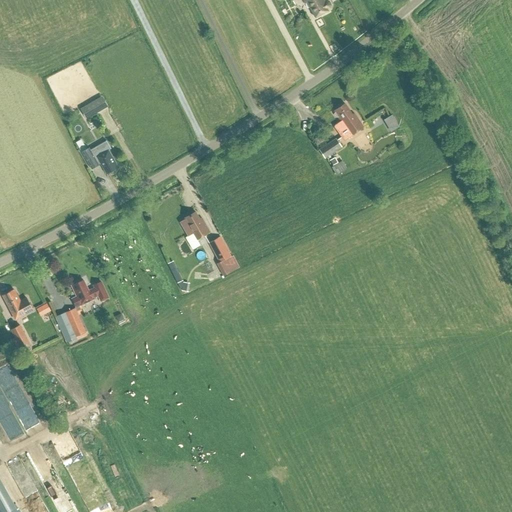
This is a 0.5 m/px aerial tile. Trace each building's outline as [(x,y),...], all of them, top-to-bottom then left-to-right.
[(315,17),(327,11),(322,0),(304,0),(306,3),(307,3),(315,17)] [(101,97),(81,109),(86,119),(107,107),(101,97)] [(345,103),(333,111),(334,112),(333,114),(336,117),(338,117),(340,121),(333,126),(344,141),(363,127),(354,114),(353,115),(345,103)] [(336,138),(319,149),(325,158),(341,147),(336,138)] [(98,164),(100,163),(106,174),(118,167),(108,149),(111,148),(106,140),(90,149),(88,146),(81,151),(91,169),(99,165),(98,164)] [(331,167),(336,175),(347,168),(342,161),(331,167)] [(184,217),(185,219),(179,222),(187,236),(193,233),(196,238),(209,231),(203,221),(202,223),(195,211),(184,217)] [(160,238),(166,250),(170,248),(164,236),(160,238)] [(231,256),(220,236),(209,242),(219,262),(216,264),(223,275),(239,267),(233,255),(231,256)] [(83,280),(72,285),(70,286),(75,296),(71,298),(75,308),(79,306),(95,299),(94,298),(97,297),(100,302),(109,298),(101,281),(92,285),(93,288),(88,289),(83,280)] [(190,283),(184,281),(182,290),(189,291),(190,283)] [(3,295),(12,313),(16,320),(34,310),(26,296),(20,300),(14,289),(3,295)] [(35,309),(40,317),(50,311),(46,303),(35,309)] [(75,308),(55,316),(67,343),(75,339),(74,337),(85,332),(76,311),(81,309),(79,306),(75,308)] [(19,325),(12,329),(10,330),(20,349),(30,344),(19,325)] [(2,368),(0,368),(0,387),(10,382),(2,368)] [(88,425),(91,420),(83,416),(81,421),(88,425)] [(71,465),(59,469),(62,482),(75,478),(71,465)] [(0,511),(20,511),(18,508),(17,508),(0,478),(0,511)] [(22,511),(32,511),(40,507),(37,502),(22,511)]
